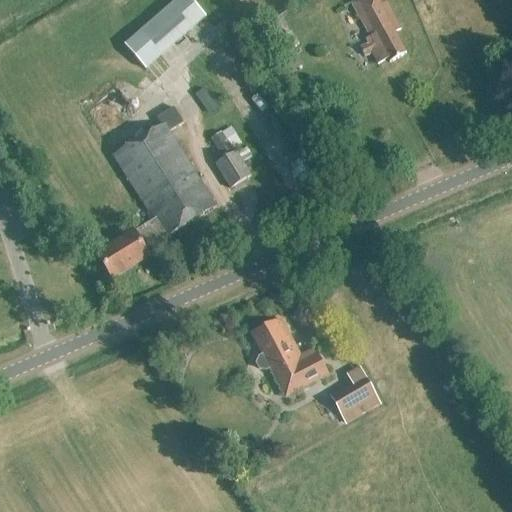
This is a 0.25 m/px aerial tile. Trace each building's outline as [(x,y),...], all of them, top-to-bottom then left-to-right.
[(190,0),(178,0),(124,46),(145,72),(206,20),(207,19),(190,0)] [(395,34),(401,30),(398,25),(398,26),(383,0),(356,0),(351,3),(373,44),(368,47),(368,46),(360,50),(364,57),(371,53),(378,66),(388,60),(390,64),(406,55),(395,34)] [(300,21),(288,27),(296,42),(308,35),(300,21)] [(202,90),(194,96),(205,111),(213,105),(202,90)] [(97,257),(113,282),(153,255),(150,250),(172,235),(217,205),(169,133),(183,124),(173,109),(157,119),(162,127),(116,158),(157,219),(138,232),(134,234),(134,233),(97,257)] [(277,132),(282,148),(297,144),(292,128),(277,132)] [(252,176),(238,154),(237,152),(216,165),(231,190),(252,176)] [(259,359),(256,365),(260,371),(266,372),(271,369),(287,397),(325,377),(310,351),(300,356),(281,321),(254,335),(264,355),(259,359)] [(362,379),(329,399),(346,427),(379,407),(362,379)]
